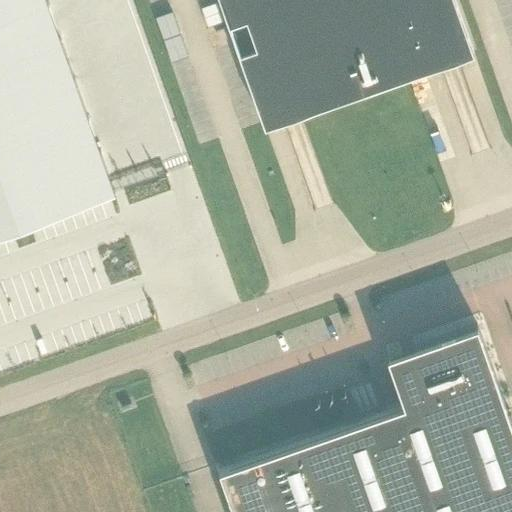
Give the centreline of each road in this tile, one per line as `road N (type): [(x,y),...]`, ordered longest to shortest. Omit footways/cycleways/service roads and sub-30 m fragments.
road 1 (unclassified): [(511,229),(0,406)]
road 2 (unknown): [(278,310),(166,0)]
